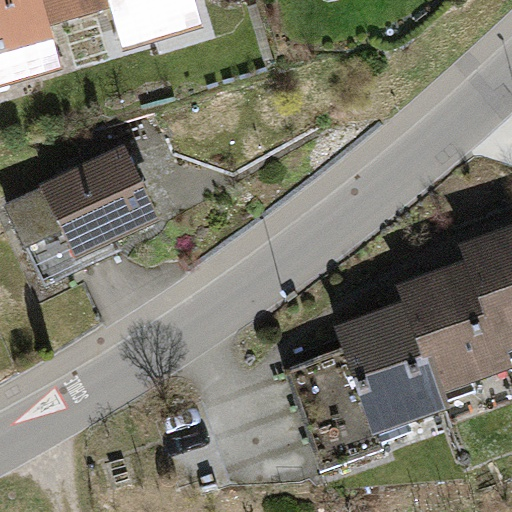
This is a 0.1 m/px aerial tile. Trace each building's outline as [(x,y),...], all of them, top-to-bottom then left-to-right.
[(0,0),(0,81),(59,64),(47,23),(79,15),(75,0),(0,0)] [(75,0),(79,15),(111,6),(121,44),(197,24),(190,0),(75,0)] [(120,144),(0,204),(0,205),(36,278),(157,218),(120,144)] [(511,224),(454,244),(458,257),(501,384),(511,379),(511,224)] [(458,257),(384,282),(390,303),(431,423),(505,398),(501,384),(458,257)] [(390,303),(329,324),(338,349),(375,454),(436,433),(431,423),(390,303)] [(375,454),(338,349),(273,372),(313,486),(378,463),(375,454)]
